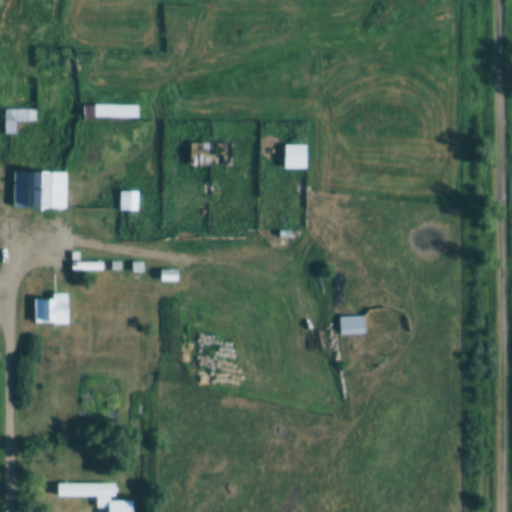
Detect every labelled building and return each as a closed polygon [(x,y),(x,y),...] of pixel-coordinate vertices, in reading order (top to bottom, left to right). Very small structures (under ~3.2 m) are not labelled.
[(89,121),(134,121),(134,107),(89,107),(89,121)] [(229,169),(229,145),(186,145),(186,169),(229,169)] [(302,147),(279,147),(279,171),(302,171),(302,147)] [(9,211),(63,211),(63,174),(9,174),(9,211)] [(136,194),(116,194),(116,212),(136,212),(136,194)] [(157,281),(172,280),(172,272),(157,273),(157,281)] [(30,300),(30,325),(64,325),(64,300),(30,300)] [(361,318),(334,318),(334,337),(361,337),(361,318)] [(109,484),(51,485),(51,499),(92,499),(92,509),(109,509),(109,484)]
